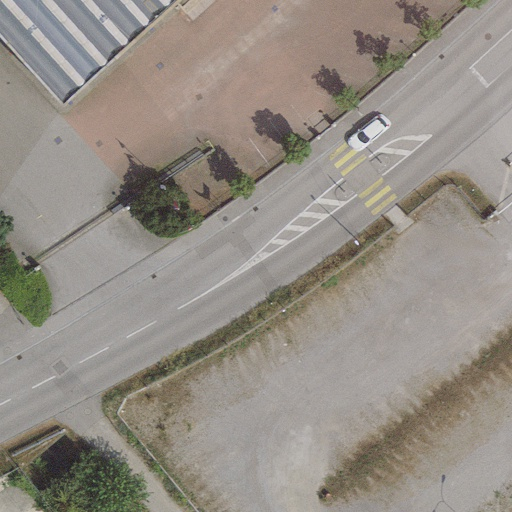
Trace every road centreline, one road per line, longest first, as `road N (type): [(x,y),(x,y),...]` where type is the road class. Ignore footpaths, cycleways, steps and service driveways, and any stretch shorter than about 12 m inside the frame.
road 1 (residential): [(511,44),(213,288),(0,404)]
road 2 (track): [(166,511),(50,378)]
